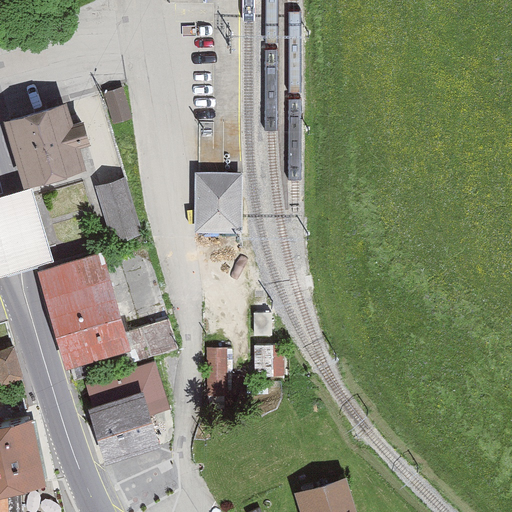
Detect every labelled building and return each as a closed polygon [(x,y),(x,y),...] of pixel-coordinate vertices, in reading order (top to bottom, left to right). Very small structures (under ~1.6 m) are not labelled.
[(134,122),(126,91),(110,95),(117,126),(134,122)] [(61,103),(6,119),(23,181),(80,166),(75,148),(85,145),(78,121),(67,124),(61,103)] [(235,176),(196,174),(195,226),(233,227),(235,176)] [(139,237),(123,184),(101,191),(117,244),(139,237)] [(52,258),(29,185),(0,193),(0,274),(20,268),(52,258)] [(95,258),(45,273),(76,376),(172,347),(163,318),(118,332),(95,258)] [(0,318),(10,317),(6,293),(0,293),(0,318)] [(30,373),(21,342),(1,348),(10,379),(30,373)] [(282,345),(256,346),(256,373),(283,373),(282,345)] [(229,346),(208,346),(208,394),(229,394),(229,346)] [(153,369),(85,392),(109,463),(163,444),(154,415),(168,411),(153,369)] [(0,511),(23,511),(19,487),(48,480),(41,446),(34,413),(0,421),(0,511)] [(350,511),(342,483),(298,496),(302,511),(350,511)]
